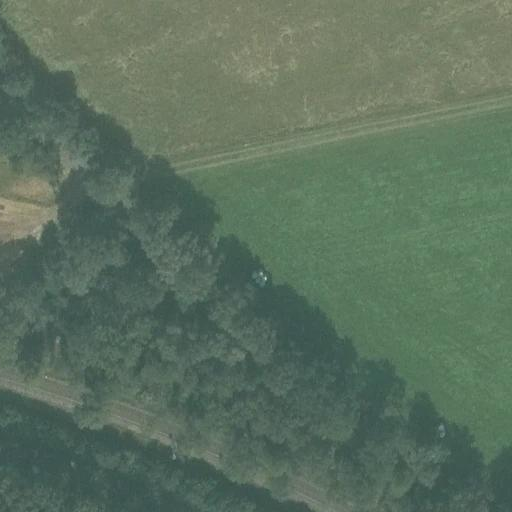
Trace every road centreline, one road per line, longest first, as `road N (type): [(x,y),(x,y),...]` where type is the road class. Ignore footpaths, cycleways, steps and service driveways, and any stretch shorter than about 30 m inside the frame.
road 1 (residential): [(0,79),(322,394),(505,511)]
road 2 (track): [(215,511),(154,477),(0,440)]
